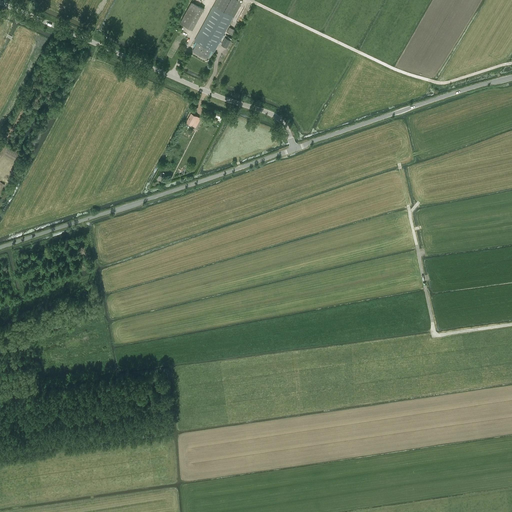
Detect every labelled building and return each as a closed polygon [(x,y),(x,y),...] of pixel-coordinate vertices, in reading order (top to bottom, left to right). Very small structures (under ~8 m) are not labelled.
[(238,0),(216,0),(194,41),(197,42),(193,51),(207,58),(211,50),(214,52),(233,17),(242,2),(238,0)] [(192,30),(204,9),(191,2),(180,23),(192,30)] [(163,9),(157,21),(164,24),(170,13),(163,9)] [(226,47),(230,40),(225,38),(221,45),(226,47)] [(192,113),(187,122),(195,127),(200,118),(192,113)]
